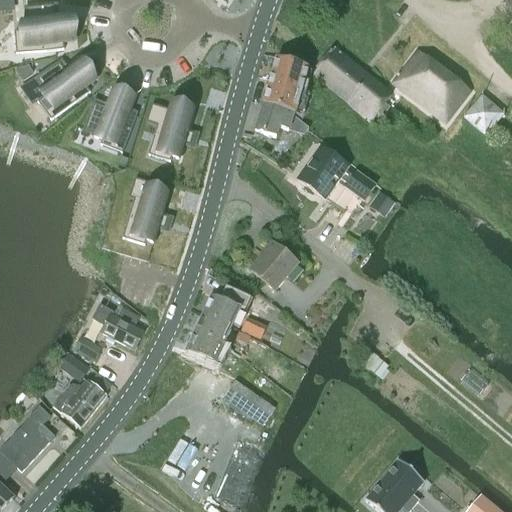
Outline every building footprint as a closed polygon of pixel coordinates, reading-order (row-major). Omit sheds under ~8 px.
[(20,29),(14,30),(16,56),(65,52),(64,45),(74,44),(72,17),(58,18),(57,7),(24,10),(25,21),(19,21),(20,29)] [(312,77),(347,106),(369,80),(334,51),(312,77)] [(416,54),(392,85),(445,125),(469,94),(416,54)] [(63,62),(20,91),(32,108),(38,104),(51,123),(91,96),(87,90),(97,83),(82,61),(69,70),(63,62)] [(275,61),(268,88),(299,99),(307,72),(275,61)] [(369,80),(347,106),(370,125),(378,114),(383,118),(389,110),(384,106),(390,98),(369,80)] [(268,88),(262,106),(263,106),(285,114),(292,119),(293,116),(294,117),(299,99),(268,88)] [(95,109),(84,135),(93,138),(91,141),(102,146),(101,148),(122,157),(138,118),(131,115),(136,102),(111,92),(103,112),(95,109)] [(288,133),(292,119),(285,114),(263,106),(254,133),(275,140),(279,130),(288,133)] [(151,107),(146,126),(156,129),(148,157),(170,164),(171,160),(178,162),(183,146),(191,149),(192,144),(191,144),(194,136),(188,134),(193,115),(170,108),(168,112),(151,107)] [(320,150),(296,183),(325,203),(340,182),(347,187),(345,191),(363,204),(374,189),(356,176),(353,180),(345,174),(348,170),(320,150)] [(134,203),(122,241),(144,248),(146,243),(153,245),(157,230),(165,232),(166,228),(165,228),(168,220),(162,218),(167,199),(147,193),(149,186),(135,181),(129,201),(134,203)] [(379,194),(368,208),(383,220),(394,206),(379,194)] [(274,296),(299,267),(272,244),(247,273),(274,296)] [(210,299),(202,317),(231,331),(239,312),(244,314),(250,303),(225,291),(220,303),(210,299)] [(260,310),(271,318),(278,323),(282,317),(275,312),(268,306),(268,305),(258,298),(250,310),(256,315),(260,310)] [(104,329),(101,336),(135,353),(144,336),(111,319),(113,316),(100,309),(92,323),(104,329)] [(202,317),(193,335),(222,349),(231,331),(202,317)] [(240,327),(237,333),(249,339),(252,333),(240,327)] [(237,333),(233,341),(246,347),(249,339),(237,333)] [(100,344),(84,334),(76,348),(93,358),(100,344)] [(214,367),(222,349),(193,335),(185,353),(214,367)] [(69,356),(58,371),(69,379),(80,364),(69,356)] [(234,382),(221,401),(222,402),(261,428),(273,411),(274,409),(234,382)] [(66,394),(93,415),(106,399),(88,384),(81,393),(78,390),(75,393),(70,389),(66,394)] [(66,394),(53,410),(61,417),(80,432),(93,415),(66,394)] [(29,422),(0,453),(0,488),(17,471),(21,475),(54,440),(42,429),(50,421),(39,410),(29,422)] [(397,463),(365,502),(375,511),(400,511),(401,511),(402,511),(411,511),(419,503),(413,498),(424,485),(397,463)] [(0,511),(1,511),(12,501),(0,489),(0,511)] [(497,511),(480,497),(468,511),(497,511)]
